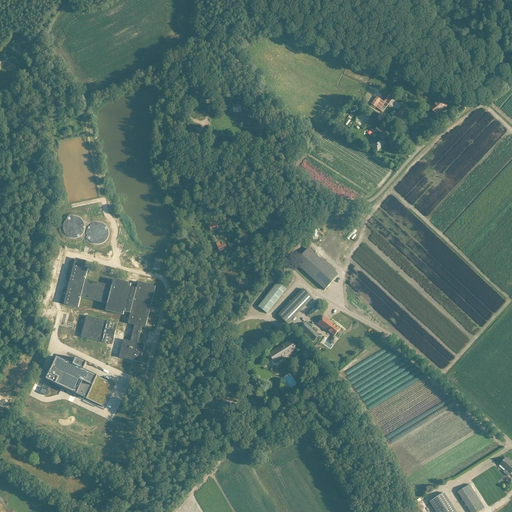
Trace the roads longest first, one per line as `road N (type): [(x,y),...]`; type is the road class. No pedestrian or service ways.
road 1 (unclassified): [(511,442),(395,336),(316,293),(286,264)]
road 2 (track): [(196,0),(193,35),(234,56),(305,143),(287,167),(334,210)]
road 3 (unclassified): [(107,511),(126,483),(166,340),(233,326)]
road 4 (track): [(0,103),(30,253),(0,319)]
road 5 (unclassified): [(286,264),(332,211),(373,200),(423,150)]
road 6 (track): [(423,150),(511,67)]
